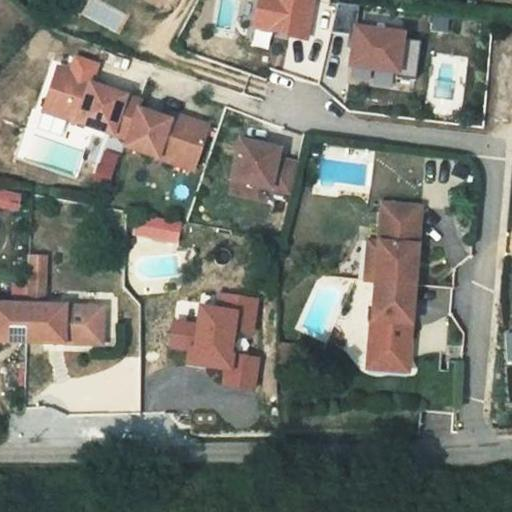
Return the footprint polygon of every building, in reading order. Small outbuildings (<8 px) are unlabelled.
[(260,0),(256,26),(292,33),(292,35),(308,39),(315,0),(260,0)] [(359,5),(340,2),(331,32),(355,34),(351,65),(398,71),(398,76),(417,78),(422,39),(403,37),(404,32),(357,26),(359,5)] [(76,57),(71,71),(92,79),(97,65),(76,57)] [(71,71),(58,66),(42,109),(127,140),(138,109),(140,102),(100,87),(90,83),(92,79),(71,71)] [(24,106),(37,110),(46,78),(34,75),(24,106)] [(101,82),(92,79),(90,83),(100,87),(101,82)] [(169,121),(138,109),(127,140),(124,147),(177,166),(182,152),(197,158),(208,128),(185,119),(183,124),(176,122),(178,117),(171,114),(169,121)] [(281,153),(241,147),(236,186),(297,196),(302,166),(279,163),(281,153)] [(98,150),(92,181),(109,184),(115,153),(98,150)] [(192,173),(197,158),(182,152),(177,166),(192,173)] [(0,189),(0,207),(17,210),(20,192),(0,189)] [(370,282),(363,360),(403,364),(409,285),(416,203),(376,200),(370,282)] [(184,225),(136,215),(135,232),(181,242),(184,225)] [(373,240),(364,239),(360,281),(370,282),(373,240)] [(45,258),(27,258),(25,307),(43,308),(45,258)] [(221,382),(253,387),(258,359),(232,355),(236,330),(251,332),(256,300),(222,295),(219,311),(202,308),(199,326),(174,323),(171,346),(196,350),(194,364),(223,368),(221,382)] [(43,308),(25,307),(0,306),(0,338),(98,341),(99,309),(43,308)] [(108,310),(99,309),(98,341),(107,341),(108,310)] [(327,360),(310,354),(306,366),(322,373),(327,360)] [(403,364),(363,360),(363,369),(402,373),(403,364)] [(453,375),(420,372),(417,413),(450,415),(453,375)]
